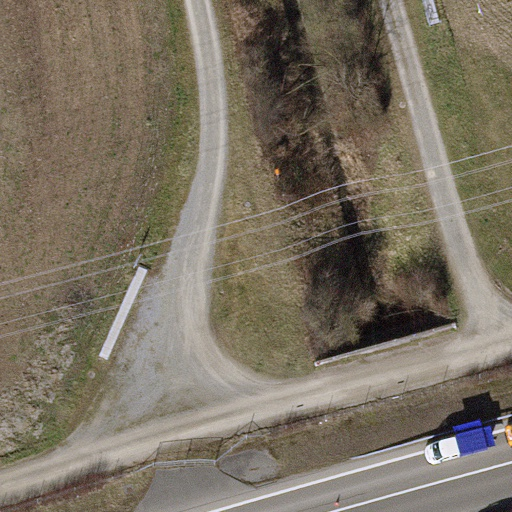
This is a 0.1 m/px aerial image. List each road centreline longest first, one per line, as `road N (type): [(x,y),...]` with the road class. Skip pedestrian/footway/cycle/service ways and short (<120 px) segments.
road 1 (track): [(0,496),(192,433),(511,346)]
road 2 (track): [(192,433),(218,150),(198,0)]
road 3 (track): [(494,351),(392,0)]
